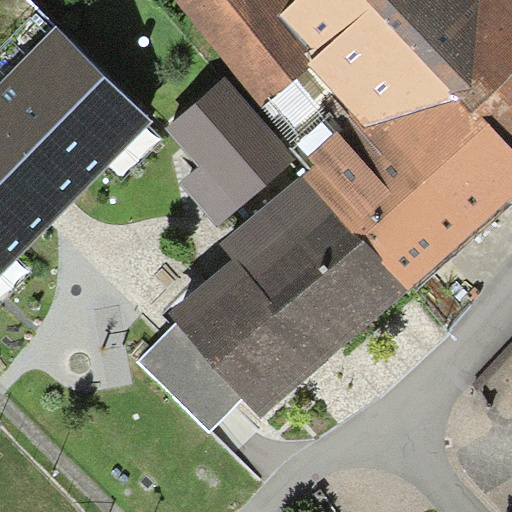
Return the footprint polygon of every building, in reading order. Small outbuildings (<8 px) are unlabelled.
[(0,0),(0,264),(142,115),(21,0),(0,0)] [(417,63),(503,167),(511,159),(511,0),(166,0),(187,24),(253,106),(262,99),(307,153),(417,63)] [(284,172),(386,296),(511,191),(511,177),(503,167),(417,63),(307,153),(284,172)] [(215,93),(160,140),(219,208),(274,161),(215,93)] [(284,172),(146,286),(249,409),(386,296),(284,172)]
